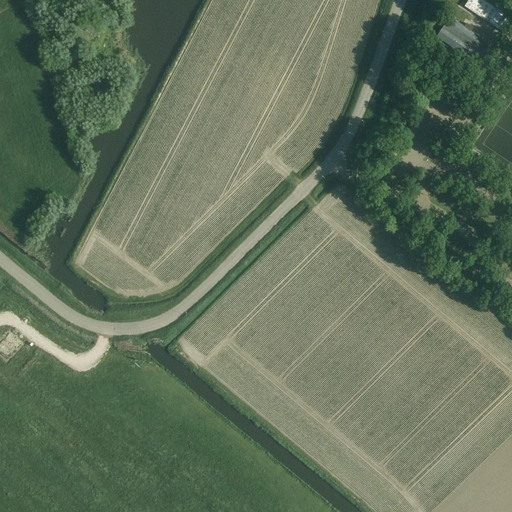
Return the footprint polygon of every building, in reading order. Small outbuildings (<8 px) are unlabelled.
[(511,20),(481,0),(468,0),(464,7),(505,34),(511,23),(511,20)] [(449,18),(436,37),(471,60),(484,41),(469,31),(472,27),(466,24),(464,27),(449,18)] [(0,350),(3,352),(16,337),(8,331),(0,340),(0,350)] [(16,337),(3,352),(10,359),(9,360),(12,363),(16,358),(13,356),(23,344),(16,337)] [(25,367),(22,372),(26,374),(27,373),(35,378),(45,360),(36,355),(29,369),(25,367)] [(45,360),(35,378),(43,383),(43,384),(46,386),(49,381),(46,379),(54,365),(45,360)] [(57,390),(55,395),(60,396),(60,395),(69,397),(74,378),(65,375),(61,391),(57,390)] [(74,378),(69,397),(79,400),(78,401),(83,402),(84,396),(80,395),(84,380),(74,378)] [(95,395),(93,400),(97,401),(98,400),(107,402),(112,383),(102,380),(99,396),(95,395)] [(112,383),(107,402),(117,404),(116,406),(120,407),(122,401),(118,400),(122,385),(112,383)] [(138,405),(134,410),(138,413),(139,411),(146,418),(159,403),(152,396),(141,408),(138,405)] [(159,403),(146,418),(153,424),(152,425),(156,428),(159,424),(156,421),(167,409),(159,403)] [(168,431),(164,436),(168,439),(169,437),(176,444),(189,429),(182,422),(171,434),(168,431)] [(189,429),(176,444),(183,450),(182,451),(185,454),(189,450),(186,447),(197,435),(189,429)] [(88,461),(86,466),(90,468),(91,466),(100,470),(107,452),(98,448),(92,462),(88,461)] [(198,457),(195,462),(198,465),(199,464),(206,470),(219,455),(212,448),(201,460),(198,457)] [(107,452),(100,470),(108,474),(108,475),(112,477),(114,471),(110,470),(116,456),(107,452)] [(219,455),(206,470),(213,476),(212,477),(216,480),(220,476),(217,473),(227,461),(219,455)] [(52,463),(45,471),(60,484),(66,476),(68,477),(71,474),(66,470),(63,473),(52,463)] [(45,471),(39,478),(50,488),(48,491),(52,495),(55,492),(54,491),(60,484),(45,471)] [(125,481),(121,486),(124,489),(125,487),(133,494),(146,479),(138,472),(128,484),(125,481)] [(229,484),(225,488),(228,491),(229,490),(236,496),(249,481),(242,475),(232,486),(229,484)] [(146,479),(133,494),(140,500),(139,501),(142,504),(146,500),(143,497),(153,485),(146,479)] [(249,481),(236,496),(244,503),(243,504),(246,507),(250,502),(247,499),(257,488),(249,481)] [(25,494),(19,501),(31,511),(35,511),(40,507),(41,508),(44,505),(39,501),(37,504),(25,494)] [(155,507),(151,511),(169,511),(176,505),(168,498),(158,510),(155,507)] [(31,511),(19,501),(12,509),(15,511),(31,511)] [(261,511),(259,510),(257,511),(275,511),(280,508),(272,501),(262,511),(261,511)]
